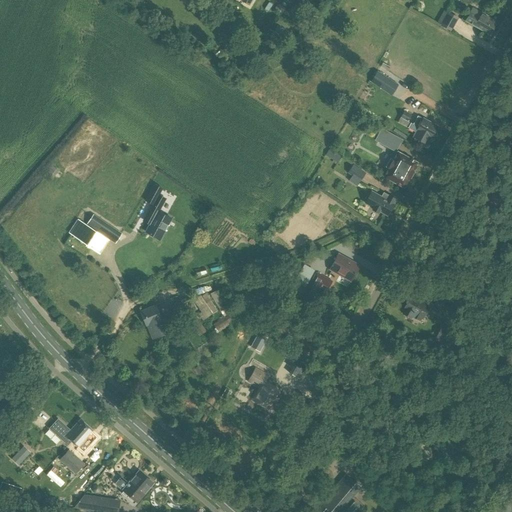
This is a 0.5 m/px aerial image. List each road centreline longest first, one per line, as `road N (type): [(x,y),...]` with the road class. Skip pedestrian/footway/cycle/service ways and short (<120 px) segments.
road 1 (residential): [(254,511),(511,42)]
road 2 (primary): [(236,511),(76,370),(0,276)]
road 3 (unknown): [(104,241),(128,278),(129,296),(90,365)]
road 4 (track): [(511,276),(379,285)]
